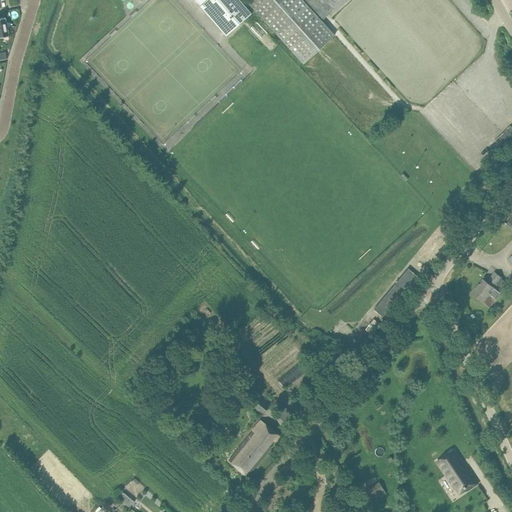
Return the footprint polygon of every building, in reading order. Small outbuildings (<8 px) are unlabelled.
[(237,26),(235,25),(239,22),(240,23),(251,14),(239,0),(194,0),(225,36),(237,26)] [(251,0),(248,3),(303,64),(334,36),(321,21),(326,17),(330,13),(331,14),(346,0),(251,0)] [(4,17),(0,18),(0,37),(8,36),(4,17)] [(504,149),(511,141),(511,127),(510,125),(495,141),(504,149)] [(408,269),(374,310),(387,321),(421,280),(408,269)] [(483,280),(473,293),(490,307),(496,299),(489,294),(493,288),(496,283),(501,287),(505,281),(495,273),(487,283),(483,280)] [(261,413),(269,404),(254,392),(247,401),(261,413)] [(270,446),(279,436),(260,421),(227,460),(247,477),(271,447),(270,446)] [(453,450),(439,460),(448,473),(446,475),(449,480),(454,487),(455,486),(462,481),(465,485),(464,486),(465,488),(466,488),(468,490),(472,487),(477,483),(467,468),(466,468),(465,468),(463,464),(453,450)] [(134,478),(130,483),(135,487),(139,482),(134,478)] [(367,506),(386,493),(380,484),(360,497),(367,506)] [(134,501),(123,492),(118,498),(129,507),(134,501)]
